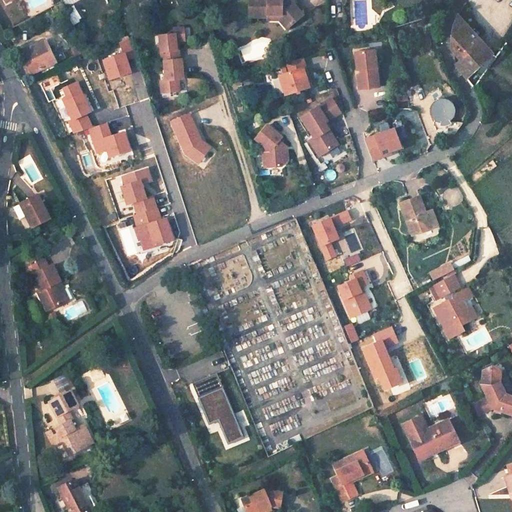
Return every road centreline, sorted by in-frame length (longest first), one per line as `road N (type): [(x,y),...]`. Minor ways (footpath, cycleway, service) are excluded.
road 1 (unclassified): [(122,305),(196,254),(459,142),(475,116),(444,50),(459,0)]
road 2 (residential): [(0,258),(28,511)]
road 3 (residential): [(17,92),(122,305)]
road 4 (residential): [(122,305),(212,511)]
road 5 (track): [(300,209),(348,328),(372,347)]
road 6 (unknown): [(196,254),(143,114)]
